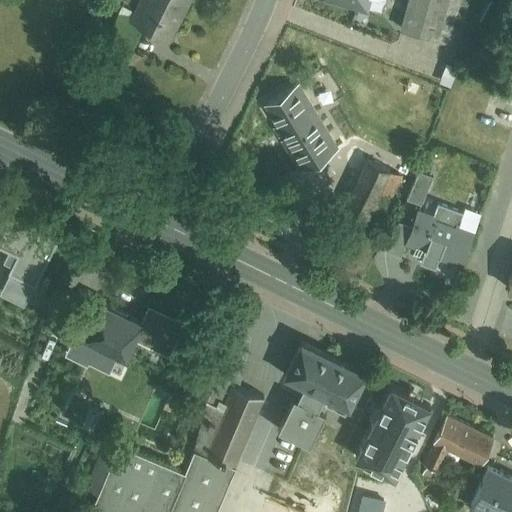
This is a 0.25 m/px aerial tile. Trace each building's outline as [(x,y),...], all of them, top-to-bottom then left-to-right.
[(143,0),(135,22),(178,39),(193,0),(143,0)] [(406,0),(400,23),(456,38),(465,0),(406,0)] [(316,71),(254,103),(293,177),(339,153),(321,118),(337,110),(316,71)] [(358,79),(347,91),(374,117),(385,106),(358,79)] [(409,178),(418,157),(386,143),(380,157),(359,148),(335,206),(379,224),(400,174),(409,178)] [(433,173),(420,168),(409,197),(422,202),(433,173)] [(440,255),(463,263),(476,226),(460,220),(464,208),(439,200),(435,210),(420,204),(414,223),(407,240),(427,247),(422,260),(436,265),(440,255)] [(60,231),(0,201),(0,238),(22,250),(12,269),(37,280),(60,231)] [(402,252),(407,240),(414,223),(397,216),(386,246),(402,252)] [(37,280),(12,269),(2,291),(27,302),(37,280)] [(138,329),(144,316),(101,297),(91,321),(73,313),(57,351),(85,364),(99,333),(131,347),(135,337),(138,329)] [(150,302),(144,316),(138,329),(135,337),(170,353),(186,319),(150,302)] [(251,343),(225,337),(208,382),(231,391),(209,449),(197,445),(187,470),(124,446),(102,504),(122,511),(218,511),(265,397),(240,385),(251,343)] [(359,378),(309,353),(296,378),(315,387),(308,401),(302,401),(286,435),(313,448),(329,417),(322,413),(331,394),(347,402),(359,378)] [(392,386),(377,417),(409,433),(400,453),(415,460),(439,409),(392,386)] [(452,422),(439,448),(482,468),(494,442),(452,422)] [(360,457),(346,455),(338,502),(352,505),(360,457)] [(379,474),(370,511),(391,511),(399,479),(379,474)] [(511,511),(511,481),(496,474),(480,506),(493,511),(511,511)]
